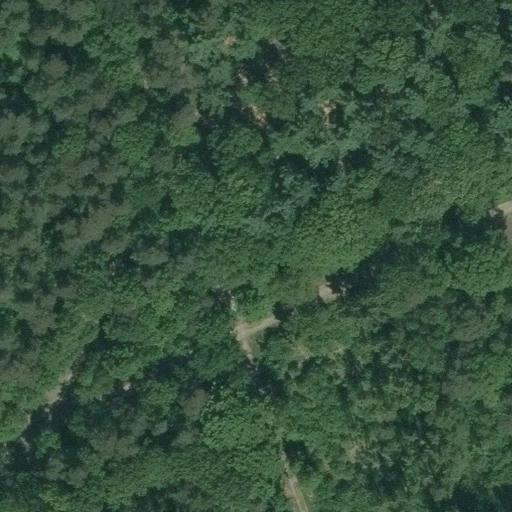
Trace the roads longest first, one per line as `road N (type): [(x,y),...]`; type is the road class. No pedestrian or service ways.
road 1 (unclassified): [(0,501),(126,255),(177,174),(278,46),(302,0)]
road 2 (track): [(95,0),(177,174),(214,292)]
road 3 (track): [(511,207),(238,331)]
road 4 (track): [(228,337),(0,456)]
road 5 (track): [(238,331),(303,511)]
